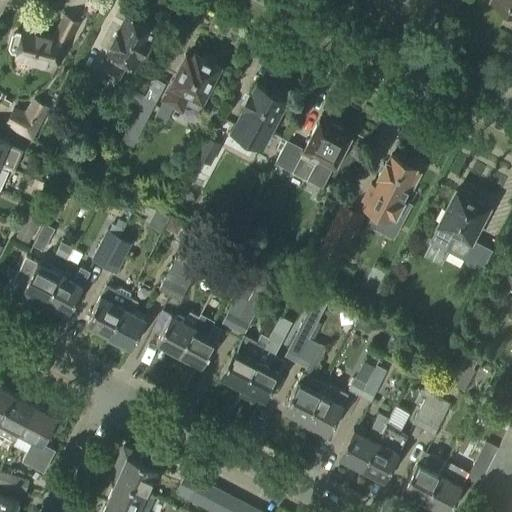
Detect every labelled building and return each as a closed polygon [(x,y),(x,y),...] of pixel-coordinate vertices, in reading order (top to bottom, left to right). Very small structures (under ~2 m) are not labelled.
[(511,0),(491,0),(494,2),(495,6),(500,9),(504,7),(511,11),(511,0)] [(13,34),(9,46),(11,50),(16,51),(15,55),(31,59),(31,64),(53,69),(60,48),(63,49),(78,21),(65,14),(54,36),(22,29),(21,33),(16,32),(13,34)] [(102,58),(95,71),(116,82),(122,69),(119,67),(122,60),(134,66),(153,29),(126,15),(120,28),(118,27),(107,48),(108,49),(107,51),(109,53),(105,59),(102,58)] [(189,49),(154,115),(164,121),(173,104),(184,110),(187,104),(199,111),(225,63),(197,47),(195,52),(189,49)] [(144,93),(120,139),(134,146),(167,82),(155,76),(146,95),(144,93)] [(240,115),(232,131),(264,148),(290,97),(257,80),(251,93),(249,91),(242,104),(244,106),(239,115),(240,115)] [(15,103),(4,123),(33,139),(51,105),(32,95),(25,109),(15,103)] [(286,139),(274,162),(321,186),(332,167),(335,169),(356,129),(322,111),(316,123),(315,123),(311,132),(303,148),(286,139)] [(205,134),(194,154),(210,162),(220,142),(205,134)] [(0,135),(0,162),(9,167),(13,169),(21,149),(7,142),(8,139),(0,135)] [(370,183),(362,198),(366,200),(363,206),(389,220),(392,214),(401,218),(409,203),(400,199),(408,184),(412,186),(419,172),(413,169),(414,167),(411,165),(413,162),(402,157),(400,160),(390,154),(387,161),(385,160),(377,175),(378,176),(374,185),(370,183)] [(54,155),(49,165),(56,169),(54,173),(65,179),(73,164),(54,155)] [(0,188),(9,167),(0,162),(0,188)] [(54,173),(48,184),(59,190),(65,179),(54,173)] [(48,184),(42,195),(54,201),(59,190),(48,184)] [(438,223),(429,240),(430,240),(448,249),(466,259),(465,261),(479,268),(490,248),(469,238),(486,205),(469,196),(471,193),(461,187),(459,191),(455,189),(437,222),(438,223)] [(326,196),(321,206),(330,211),(335,201),(326,196)] [(340,204),(325,235),(339,241),(355,212),(340,204)] [(28,213),(22,224),(33,230),(39,220),(28,213)] [(107,228),(91,259),(103,265),(124,226),(115,221),(111,230),(107,228)] [(43,222),(32,244),(42,249),(53,228),(43,222)] [(186,223),(181,234),(194,241),(200,231),(186,223)] [(22,224),(16,235),(27,241),(33,230),(22,224)] [(124,226),(103,265),(117,273),(133,241),(121,235),(125,226),(124,226)] [(60,240),(54,252),(66,258),(72,246),(60,240)] [(87,266),(94,255),(82,248),(75,259),(87,266)] [(337,258),(318,248),(309,264),(329,275),(337,258)] [(175,256),(158,288),(169,294),(185,262),(188,258),(179,253),(177,258),(175,256)] [(185,262),(169,294),(180,299),(196,269),(197,270),(201,263),(190,257),(187,263),(185,262)] [(36,260),(21,289),(44,301),(59,272),(36,260)] [(59,272),(44,301),(45,301),(46,305),(54,310),(58,308),(67,312),(89,270),(79,265),(72,279),(59,272)] [(247,271),(221,321),(232,327),(256,280),(258,277),(247,271)] [(256,280),(232,327),(243,333),(267,286),(256,280)] [(105,283),(85,322),(107,334),(128,295),(130,292),(116,284),(115,288),(105,283)] [(128,295),(107,334),(105,339),(127,350),(130,345),(130,346),(145,318),(132,310),(137,300),(128,295)] [(309,307),(284,354),(295,360),(307,337),(319,313),(309,307)] [(170,313),(155,341),(178,353),(198,315),(188,310),(183,320),(170,313)] [(198,315),(178,353),(201,365),(221,327),(214,323),(215,320),(201,312),(199,315),(198,315)] [(434,323),(423,343),(435,350),(446,329),(434,323)] [(233,346),(219,374),(241,386),(268,335),(260,331),(255,339),(243,333),(235,347),(233,346)] [(268,335),(241,386),(264,398),(279,370),(278,370),(284,359),(272,353),(278,341),(268,335)] [(301,370),(282,407),(304,419),(324,382),(310,374),(324,346),(307,337),(295,360),(306,366),(303,371),(301,370)] [(409,345),(397,369),(410,376),(422,352),(409,345)] [(364,382),(358,394),(369,399),(385,369),(374,364),(364,382)] [(353,376),(347,388),(358,394),(364,382),(353,376)] [(305,419),(302,425),(324,436),(327,431),(342,403),(347,392),(325,381),(324,382),(304,419),(305,419)] [(0,386),(0,412),(11,392),(0,386)] [(428,390),(411,421),(422,427),(438,396),(428,390)] [(11,392),(0,412),(0,422),(18,432),(34,404),(11,392)] [(438,396),(422,427),(433,433),(449,401),(438,396)] [(34,404),(18,432),(21,433),(32,439),(21,459),(43,470),(53,449),(42,443),(56,416),(34,404)] [(352,427),(337,455),(360,467),(375,439),(384,422),(387,416),(378,411),(366,434),(352,427)] [(384,422),(375,439),(360,467),(383,479),(407,434),(384,422)] [(485,440),(465,476),(478,483),(497,446),(485,440)] [(122,446),(110,475),(116,478),(145,491),(158,462),(122,446)] [(422,448),(401,488),(423,500),(444,460),(422,448)] [(444,460),(423,500),(445,511),(446,511),(461,484),(463,471),(444,460)] [(0,484),(8,487),(12,474),(0,470),(0,484)] [(185,470),(174,491),(186,497),(197,476),(185,470)] [(197,476),(186,497),(197,503),(208,482),(197,476)] [(116,478),(106,501),(129,511),(146,511),(154,495),(145,491),(116,478)] [(208,482),(197,503),(207,508),(218,487),(208,482)] [(218,487),(207,508),(213,511),(218,511),(228,493),(218,487)] [(228,493),(218,511),(231,511),(239,498),(228,493)] [(0,494),(0,511),(18,511),(15,510),(18,500),(0,494)] [(239,498),(231,511),(244,511),(249,504),(239,498)] [(129,511),(106,501),(100,511),(129,511)]
